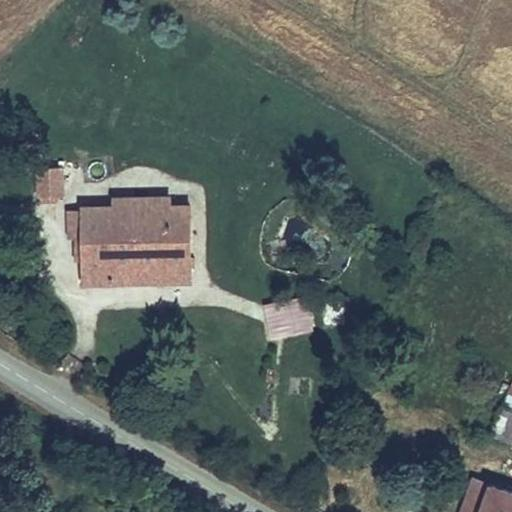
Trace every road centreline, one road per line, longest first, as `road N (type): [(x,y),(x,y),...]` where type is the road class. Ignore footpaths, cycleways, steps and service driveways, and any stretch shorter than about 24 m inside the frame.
road 1 (secondary): [(0,361),(260,511)]
road 2 (unknown): [(74,305),(188,297),(261,318)]
road 3 (unknown): [(0,202),(33,226),(74,305)]
